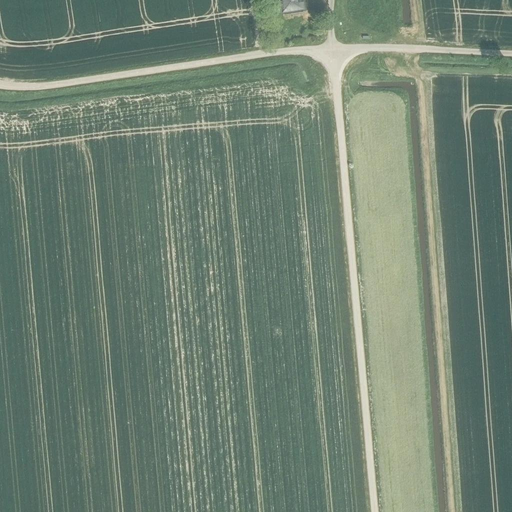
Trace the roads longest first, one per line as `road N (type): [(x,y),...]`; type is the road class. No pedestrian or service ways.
road 1 (unclassified): [(373,511),(331,49)]
road 2 (unclassified): [(331,49),(0,86)]
road 3 (unclassified): [(511,54),(331,49)]
